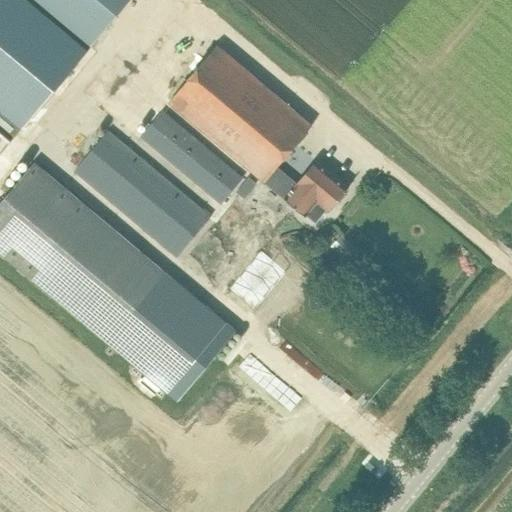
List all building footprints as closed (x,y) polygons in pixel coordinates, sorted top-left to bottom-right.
[(26,0),(0,0),(0,110),(23,129),(88,51),(26,0)] [(129,0),(35,0),(90,45),(91,46),(129,0)] [(221,205),(242,179),(163,112),(141,138),(221,205)] [(176,258),(211,215),(109,130),(74,173),(176,258)] [(307,214),(315,221),(326,209),(329,211),(349,188),(316,160),(297,183),(277,166),(264,181),(305,216),(307,214)] [(233,328),(33,163),(0,203),(0,250),(174,397),(233,328)] [(244,197),(256,183),(249,177),(238,191),(244,197)] [(312,219),(299,233),(309,242),(322,229),(312,219)] [(224,283),(245,264),(232,251),(212,271),(224,283)] [(261,251),(229,288),(254,310),(285,273),(261,251)]
